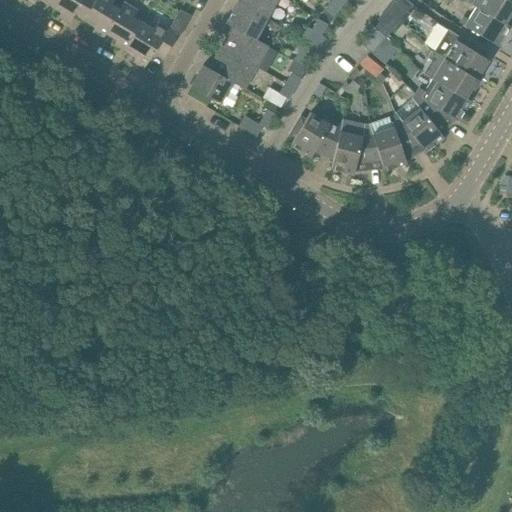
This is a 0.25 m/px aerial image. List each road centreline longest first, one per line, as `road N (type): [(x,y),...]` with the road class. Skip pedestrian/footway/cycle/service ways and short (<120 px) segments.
road 1 (tertiary): [(257,171),(368,230),(422,224),(461,202)]
road 2 (residential): [(257,171),(369,0)]
road 3 (tertiary): [(0,14),(152,104)]
road 4 (track): [(511,367),(434,511)]
road 5 (tertiary): [(152,104),(257,171)]
road 6 (residential): [(152,104),(212,0)]
